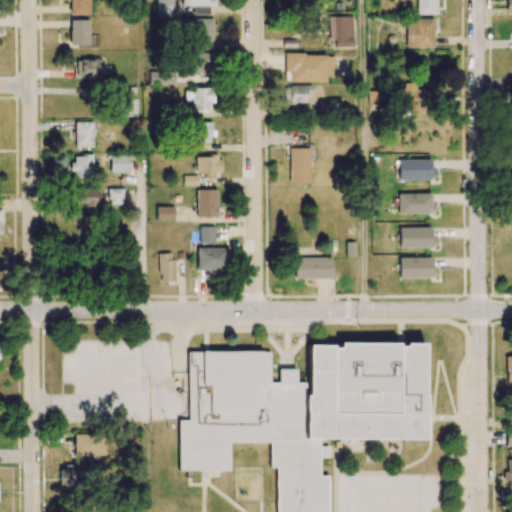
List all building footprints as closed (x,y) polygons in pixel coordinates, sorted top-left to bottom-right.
[(68,0),(69,15),(89,14),(88,0),(68,0)] [(171,0),(154,0),(155,17),(171,17),(171,0)] [(416,0),(416,14),(436,14),(435,0),(416,0)] [(208,7),(191,7),(190,14),(208,15),(208,7)] [(351,16),(327,17),(328,38),(334,38),(334,47),(352,47),(351,16)] [(433,19),(405,18),(405,47),(432,47),(433,19)] [(87,19),(69,20),(69,45),(88,45),(87,19)] [(211,19),(194,19),(195,49),(212,48),(211,19)] [(187,72),(211,72),(212,53),(187,53),(187,72)] [(333,76),(333,54),(283,55),(283,73),(288,73),(288,82),(325,82),(325,76),(333,76)] [(101,78),(101,60),(75,60),(74,77),(101,78)] [(174,72),(149,71),(148,83),(173,84),(174,72)] [(414,83),(404,83),(403,115),(425,115),(426,89),(414,89),(414,83)] [(305,103),(305,96),(310,96),(310,85),(289,86),(289,103),(305,103)] [(183,103),(190,102),(191,111),(211,111),(211,88),(183,89),(183,103)] [(137,117),(136,99),(120,99),(120,117),(137,117)] [(338,100),(317,101),(317,113),(338,112),(338,100)] [(211,143),(211,121),(195,122),(196,143),(211,143)] [(74,147),(92,147),(92,122),(74,122),(74,147)] [(289,182),(309,182),(308,148),(288,148),(289,182)] [(93,155),(71,155),(71,177),(92,177),(93,155)] [(109,172),(129,172),(130,156),(109,155),(109,172)] [(195,173),(219,172),(219,156),(194,156),(195,173)] [(397,179),(430,179),(430,160),(397,160),(397,179)] [(182,185),(196,186),(197,176),(182,176),(182,185)] [(96,188),(76,188),(76,207),(96,207),(96,188)] [(122,204),(122,189),(107,189),(107,205),(122,204)] [(215,216),(215,189),(195,189),(195,216),(215,216)] [(397,213),(433,213),(434,202),(430,202),(430,194),(397,194),(397,213)] [(172,206),(155,206),(155,221),(172,221),(172,206)] [(213,226),(198,226),(198,243),(213,243),(213,226)] [(431,227),(397,228),(397,247),(431,247),(431,227)] [(196,248),(195,270),(225,270),(225,248),(196,248)] [(173,282),(173,253),(158,253),(158,282),(173,282)] [(329,257),(292,258),(292,279),(330,278),(329,257)] [(397,258),(397,277),(431,277),(431,258),(397,258)] [(185,351),(186,420),(175,420),(176,471),(228,471),(228,443),(268,443),(268,467),(274,467),(274,511),(326,511),(326,475),(318,475),(318,458),(327,458),(327,447),(318,447),(318,439),(422,439),(422,344),(306,344),(306,382),(295,382),(294,369),(277,369),(277,382),(269,382),(269,351),(185,351)] [(104,456),(104,435),(73,434),(73,455),(104,456)] [(511,459),(505,459),(505,472),(502,472),(502,480),(511,480),(511,459)] [(58,486),(79,486),(80,469),(59,469),(58,486)]
